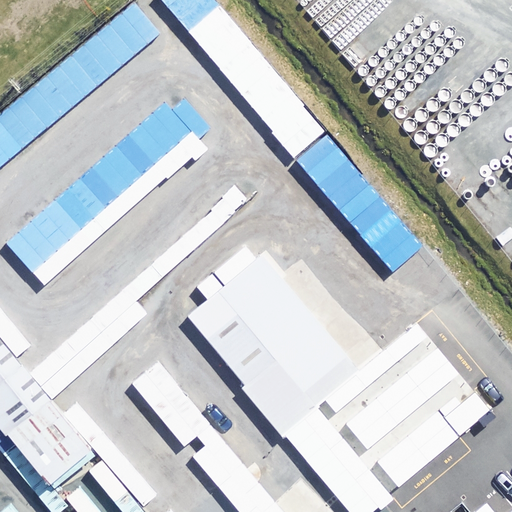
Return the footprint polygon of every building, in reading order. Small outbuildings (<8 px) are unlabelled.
[(163,0),(294,157),(323,133),(211,0),(163,0)] [(0,177),(159,50),(134,19),(0,126),(0,177)] [(208,130),(178,94),(9,240),(46,282),(203,147),(197,139),(208,130)] [(323,133),(294,157),(373,251),(401,228),(323,133)] [(51,402),(131,335),(117,319),(249,201),(239,189),(107,307),(28,374),(0,341),(0,424),(53,487),(94,453),(51,402)] [(367,379),(269,260),(186,328),(283,447),(367,379)] [(0,310),(0,337),(15,357),(29,347),(0,310)] [(487,431),(415,343),(322,419),(394,507),(487,431)] [(211,425),(160,362),(134,384),(185,446),(211,425)] [(78,402),(65,413),(145,508),(158,497),(78,402)] [(260,511),(278,496),(237,451),(168,511),(260,511)]
